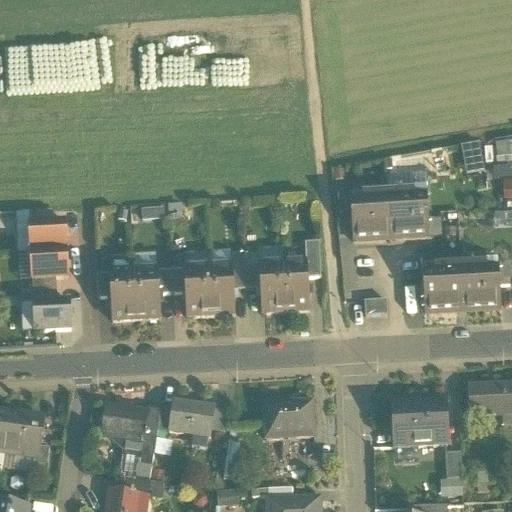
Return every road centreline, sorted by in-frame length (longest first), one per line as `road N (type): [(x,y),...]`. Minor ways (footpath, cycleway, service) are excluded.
road 1 (track): [(304,0),(336,319),(351,350)]
road 2 (residential): [(351,350),(90,365)]
road 3 (residential): [(351,350),(356,511)]
road 4 (residential): [(511,342),(351,350)]
road 5 (residential): [(90,365),(65,511)]
